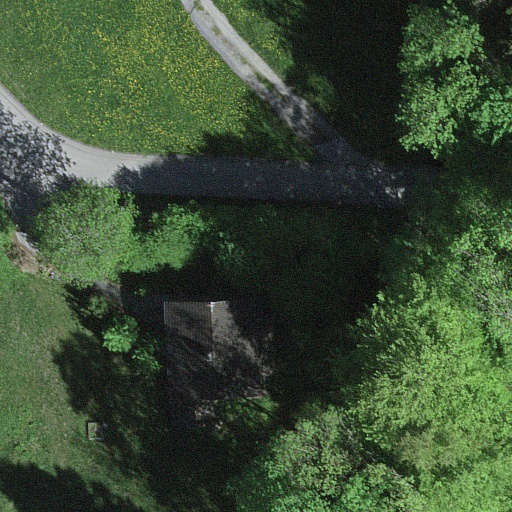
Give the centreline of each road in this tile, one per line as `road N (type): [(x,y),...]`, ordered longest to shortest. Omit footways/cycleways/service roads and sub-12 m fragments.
road 1 (unclassified): [(511,172),(445,186),(229,188),(46,163),(0,130)]
road 2 (track): [(361,185),(350,160),(213,26),(197,0)]
